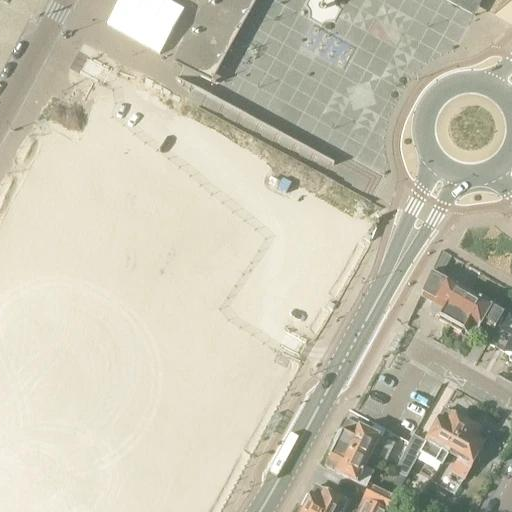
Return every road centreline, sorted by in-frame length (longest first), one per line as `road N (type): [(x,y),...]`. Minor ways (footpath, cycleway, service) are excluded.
road 1 (secondary): [(260,511),(403,250)]
road 2 (residential): [(64,0),(0,116)]
